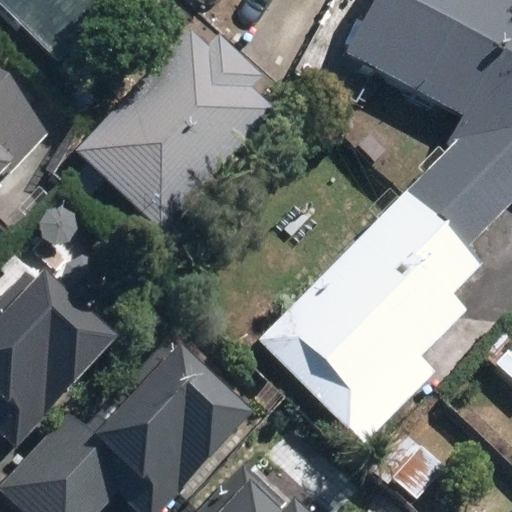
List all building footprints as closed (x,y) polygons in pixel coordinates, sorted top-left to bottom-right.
[(0,0),(0,34),(44,82),(132,0),(0,0)] [(458,140),(395,202),(455,263),(511,206),(511,0),(365,0),(328,69),(458,140)] [(281,66),(248,31),(208,68),(187,46),(67,158),(142,239),(262,126),(241,103),(281,66)] [(0,185),(35,149),(0,116),(0,185)] [(439,307),(467,274),(455,263),(395,202),(246,349),(352,456),(427,382),(413,370),(455,320),(439,307)] [(150,310),(59,225),(0,288),(0,464),(3,467),(150,310)] [(165,511),(263,404),(184,333),(78,451),(54,430),(0,490),(0,511),(98,511),(106,503),(115,511),(165,511)] [(511,353),(498,340),(477,362),(511,396),(511,353)] [(439,472),(401,441),(369,479),(407,511),(439,472)]
